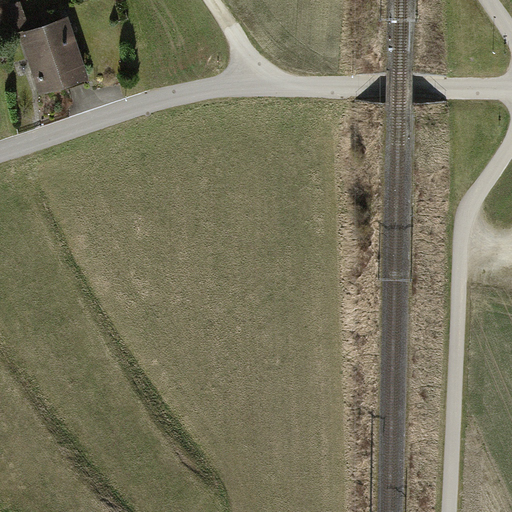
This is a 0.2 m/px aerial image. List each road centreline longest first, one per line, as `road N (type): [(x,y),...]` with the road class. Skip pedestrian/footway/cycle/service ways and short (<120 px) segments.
road 1 (track): [(449,511),(462,229),(511,145)]
road 2 (residential): [(0,153),(186,93),(243,85),(357,88)]
